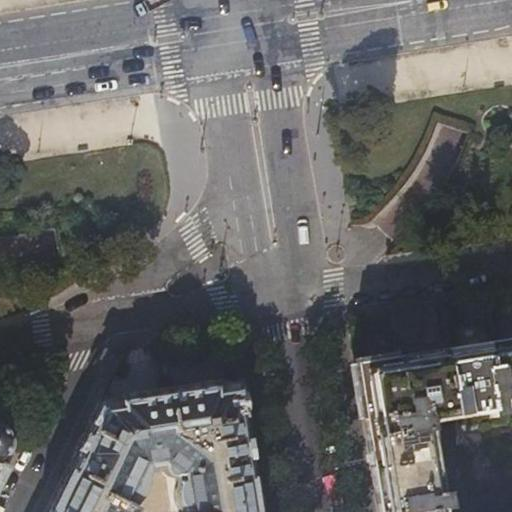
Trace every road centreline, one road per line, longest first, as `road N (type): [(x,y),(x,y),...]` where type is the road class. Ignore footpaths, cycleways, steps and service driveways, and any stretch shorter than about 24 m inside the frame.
road 1 (secondary): [(0,66),(239,29)]
road 2 (residential): [(279,297),(511,262)]
road 3 (tertiary): [(279,297),(314,511)]
road 4 (residential): [(262,185),(99,328)]
road 5 (residential): [(99,328),(10,511)]
road 6 (secondary): [(239,29),(424,0)]
road 7 (residential): [(99,328),(279,297)]
road 8 (tertiary): [(239,29),(262,185)]
